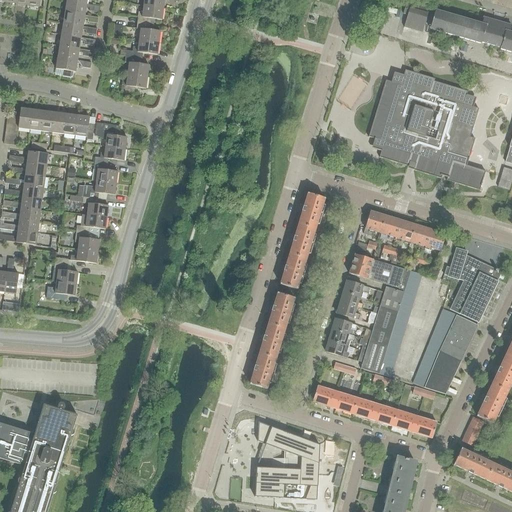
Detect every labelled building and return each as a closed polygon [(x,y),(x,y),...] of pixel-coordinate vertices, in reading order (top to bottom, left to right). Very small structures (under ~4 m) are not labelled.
[(143,0),(143,6),(163,9),(164,0),(143,0)] [(87,5),(66,1),(65,13),(85,16),(86,8),(89,9),(89,11),(99,13),(100,7),(87,5)] [(429,8),(407,1),(403,14),(408,15),(405,28),(423,33),(426,24),(432,26),(431,30),(481,44),(481,43),(500,48),(500,50),(511,53),(511,32),(510,32),(511,26),(483,18),(481,24),(429,9),(429,8)] [(142,15),(138,15),(137,23),(150,25),(150,19),(162,21),(163,9),(143,6),(142,15)] [(98,18),(85,16),(65,13),(63,24),(83,27),(84,19),(87,20),(87,22),(97,24),(98,18)] [(140,30),(138,41),(159,44),(160,32),(149,31),(150,25),(137,23),(136,29),(140,30)] [(83,27),(63,24),(61,35),(81,39),(82,31),(86,32),(85,34),(95,36),(96,30),(83,27)] [(113,25),(112,37),(121,38),(123,26),(113,25)] [(81,39),(61,35),(59,47),(79,50),(81,42),(84,43),(83,45),(93,47),(94,41),(81,39)] [(138,41),(138,48),(133,47),(132,52),(121,50),(120,56),(125,57),(138,59),(141,59),(142,54),(157,56),(159,44),(138,41)] [(93,52),(79,50),(59,47),(57,58),(77,61),(79,53),(82,54),(81,56),(92,58),(93,52)] [(138,59),(125,57),(124,63),(128,64),(127,75),(146,78),(148,66),(137,65),(138,59)] [(73,75),(73,72),(76,73),(77,64),(80,65),(80,67),(90,69),(91,64),(77,61),(57,58),(55,69),(63,71),(62,77),(70,78),(73,75)] [(427,61),(425,67),(434,69),(436,63),(427,61)] [(378,158),(408,167),(409,163),(414,164),(412,171),(440,180),(441,177),(446,178),(445,181),(478,192),(484,173),(465,167),(474,140),(469,138),(478,110),(473,108),(475,102),(472,98),(466,96),(467,93),(434,82),(435,80),(405,71),(403,76),(397,74),(393,76),(391,82),(385,80),(368,137),(374,139),(372,145),(374,149),(380,151),(378,158)] [(146,78),(127,75),(126,82),(122,81),(120,92),(133,94),(134,88),(145,90),(146,78)] [(342,84),(337,99),(348,102),(353,88),(342,84)] [(20,109),(19,117),(18,123),(18,128),(18,129),(30,131),(32,111),(20,109)] [(32,111),(30,131),(41,132),(43,112),(32,111)] [(43,112),(41,132),(48,133),(48,135),(52,135),(52,134),(54,114),(43,112)] [(54,114),(52,134),(64,135),(66,115),(54,114)] [(66,115),(64,135),(75,137),(77,117),(66,115)] [(89,118),(77,117),(75,137),(86,138),(86,140),(92,140),(94,123),(89,123),(89,118)] [(116,137),(117,127),(97,124),(95,136),(106,141),(105,147),(125,150),(127,140),(127,138),(116,137)] [(100,153),(100,158),(95,158),(94,164),(107,165),(108,160),(123,162),(125,150),(105,147),(104,154),(100,153)] [(48,155),(28,152),(27,160),(23,160),(23,158),(19,157),(18,163),(26,164),(46,167),(48,155)] [(17,169),(17,174),(24,175),(45,178),(46,167),(26,164),(25,172),(22,171),(22,169),(17,169)] [(107,165),(94,164),(92,181),(96,182),(116,184),(117,173),(106,171),(107,165)] [(497,187),(509,191),(511,180),(511,170),(503,168),(497,187)] [(16,180),(15,185),(23,186),(43,189),(45,178),(24,175),(23,183),(20,182),(20,180),(16,180)] [(82,198),(83,198),(98,199),(99,194),(114,196),(116,184),(96,182),(95,187),(84,186),(82,198)] [(14,196),(22,197),(42,200),(43,189),(23,186),(22,194),(19,194),(19,191),(14,191),(14,196)] [(324,199),(308,194),(307,194),(304,207),(303,207),(302,211),(302,212),(298,224),(315,229),(324,199)] [(13,202),(12,208),(20,209),(40,212),(42,200),(22,197),(21,206),(17,205),(17,203),(13,202)] [(98,199),(83,198),(83,203),(89,204),(87,216),(107,218),(108,207),(97,205),(98,200),(98,199)] [(12,214),(11,219),(19,220),(39,223),(40,212),(20,209),(19,217),(16,216),(16,214),(12,214)] [(371,236),(373,231),(376,232),(381,215),(370,212),(365,229),(364,234),(371,236)] [(80,227),(77,226),(76,232),(89,234),(90,228),(105,230),(107,218),(87,216),(82,215),(80,227)] [(381,215),(376,232),(408,242),(413,225),(381,215)] [(10,225),(9,230),(17,231),(37,234),(39,223),(19,220),(18,228),(14,228),(14,226),(10,225)] [(315,229),(298,224),(294,237),(292,241),(293,241),(289,254),(306,259),(315,229)] [(413,225),(408,242),(440,251),(445,234),(413,225)] [(9,236),(8,242),(16,243),(36,246),(37,234),(17,231),(16,239),(13,239),(13,237),(9,236)] [(89,234),(76,232),(75,238),(80,238),(78,249),(97,252),(99,241),(88,239),(89,234)] [(364,255),(367,248),(367,247),(358,245),(355,252),(364,255)] [(70,261),(96,265),(97,252),(78,249),(77,257),(71,256),(70,261)] [(396,265),(398,257),(400,251),(394,249),(392,256),(391,260),(390,263),(396,265)] [(467,252),(456,249),(450,269),(446,268),(444,275),(448,276),(448,277),(464,282),(450,310),(478,323),(479,321),(482,315),(483,313),(482,313),(485,307),(486,306),(486,305),(489,300),(490,298),(492,292),(493,292),(494,290),(493,290),(496,284),(497,284),(497,282),(501,274),(498,272),(496,271),(495,271),(483,265),(482,267),(477,265),(478,264),(474,262),(473,263),(464,259),(467,252)] [(306,259),(289,254),(285,266),(283,271),(284,271),(280,284),(297,289),(306,259)] [(350,271),(349,274),(398,289),(404,270),(355,255),(354,258),(356,261),(353,270),(350,271)] [(13,270),(14,260),(8,259),(6,273),(4,293),(16,295),(18,275),(10,274),(10,270),(13,270)] [(68,266),(54,264),(54,271),(52,282),(56,282),(76,285),(78,273),(67,272),(68,266)] [(398,289),(398,291),(404,293),(405,288),(407,283),(409,277),(410,272),(404,270),(398,289)] [(422,275),(410,271),(410,272),(409,277),(420,281),(422,275)] [(418,286),(420,281),(409,277),(407,283),(418,286)] [(74,296),(76,285),(56,282),(55,289),(48,288),(46,298),(63,300),(64,295),(74,296)] [(346,282),(345,286),(343,292),(359,297),(361,291),(366,293),(368,288),(346,282)] [(417,292),(418,286),(407,283),(405,288),(417,292)] [(398,313),(399,309),(400,304),(402,299),(404,293),(398,291),(385,287),(379,307),(398,313)] [(405,288),(404,293),(415,297),(417,292),(405,288)] [(343,292),(343,293),(340,303),(356,308),(361,310),(363,305),(357,303),(359,297),(343,292)] [(413,302),(415,297),(404,293),(402,299),(413,302)] [(294,299),(277,294),(273,307),(271,311),(272,312),(268,324),(285,329),(294,299)] [(412,308),(413,302),(402,299),(400,304),(412,308)] [(340,303),(338,310),(337,314),(358,320),(359,316),(354,314),(356,308),(340,303)] [(410,313),(412,308),(400,304),(399,309),(410,313)] [(391,334),(393,330),(394,325),(396,320),(397,314),(398,313),(379,307),(379,308),(377,314),(374,324),(373,328),(391,334)] [(409,318),(410,313),(399,309),(398,313),(397,314),(409,318)] [(443,310),(441,315),(452,319),(454,314),(443,310)] [(377,314),(373,313),(370,312),(367,323),(374,324),(377,314)] [(407,323),(409,318),(397,314),(396,320),(407,323)] [(424,388),(445,394),(477,325),(456,315),(440,348),(439,351),(438,353),(436,358),(434,363),(432,368),(430,373),(428,378),(426,383),(424,388)] [(441,315),(439,320),(449,325),(452,319),(441,315)] [(356,326),(335,320),(332,331),(348,335),(350,329),(355,331),(356,326)] [(406,328),(407,323),(396,320),(394,325),(406,328)] [(439,320),(437,325),(448,329),(449,325),(439,320)] [(285,329),(268,324),(264,337),(264,336),(262,341),(263,342),(259,354),(276,359),(285,329)] [(404,333),(406,328),(394,325),(393,330),(404,333)] [(437,325),(435,330),(446,334),(448,329),(437,325)] [(387,347),(388,344),(390,339),(391,335),(391,334),(373,328),(371,333),(369,342),(387,347)] [(366,329),(362,340),(369,342),(371,333),(369,330),(366,329)] [(403,338),(404,333),(393,330),(391,334),(391,335),(403,338)] [(435,330),(433,334),(444,339),(446,334),(435,330)] [(348,335),(332,331),(329,340),(328,340),(327,341),(345,346),(348,347),(350,341),(352,342),(353,337),(348,335)] [(433,334),(431,339),(442,344),(444,339),(433,334)] [(390,339),(401,343),(403,338),(391,335),(390,339)] [(359,345),(363,346),(367,347),(369,342),(362,340),(360,339),(359,345)] [(400,348),(401,343),(390,339),(388,344),(400,348)] [(431,339),(429,344),(440,348),(442,344),(431,339)] [(327,341),(328,341),(325,352),(346,359),(348,354),(346,353),(348,347),(345,346),(327,341)] [(379,375),(381,369),(382,365),(384,359),(385,354),(387,349),(387,347),(369,342),(367,347),(362,363),(360,369),(379,375)] [(398,353),(400,348),(388,344),(387,347),(387,349),(398,353)] [(429,344),(427,349),(438,353),(439,351),(440,348),(429,344)] [(367,347),(363,346),(358,361),(362,363),(367,347)] [(397,358),(398,353),(387,349),(385,354),(397,358)] [(427,349),(425,354),(436,358),(438,353),(427,349)] [(276,359),(259,354),(255,366),(253,371),(254,371),(250,384),(267,389),(276,359)] [(395,363),(397,358),(385,354),(384,359),(395,363)] [(425,354),(423,359),(434,363),(436,358),(425,354)] [(511,382),(511,359),(505,356),(499,368),(497,373),(491,386),(507,394),(511,382)] [(393,368),(395,363),(384,359),(382,365),(393,368)] [(423,359),(421,363),(432,368),(434,363),(423,359)] [(421,363),(419,368),(430,373),(432,368),(421,363)] [(392,373),(393,368),(382,365),(381,369),(392,373)] [(419,368),(417,373),(428,378),(430,373),(419,368)] [(379,375),(390,378),(392,373),(381,369),(379,375)] [(417,373),(415,378),(426,383),(428,378),(417,373)] [(415,378),(413,383),(424,388),(426,383),(415,378)] [(507,394),(491,386),(486,397),(485,397),(483,402),(483,403),(477,416),(492,424),(507,394)] [(317,387),(313,402),(332,408),(337,393),(317,387)] [(337,393),(332,408),(352,414),(357,399),(337,393)] [(377,405),(359,400),(357,399),(352,414),(372,420),(377,405)] [(47,511),(53,494),(54,494),(55,494),(55,493),(56,492),(56,491),(56,490),(55,490),(55,489),(54,488),(59,473),(62,464),(70,437),(71,437),(72,436),(73,436),(73,435),(74,434),(74,433),(74,432),(73,432),(73,431),(72,430),(74,425),(77,416),(63,411),(64,408),(64,407),(64,406),(64,405),(63,405),(63,404),(62,404),(61,404),(60,404),(59,404),(59,405),(58,405),(58,406),(57,409),(43,405),(39,420),(38,420),(37,420),(36,421),(35,422),(35,423),(35,424),(35,425),(36,426),(37,426),(32,441),(28,439),(30,433),(0,423),(0,459),(20,465),(21,462),(25,464),(21,478),(20,478),(20,479),(19,479),(18,480),(18,481),(18,482),(18,483),(19,484),(10,511),(47,511)] [(397,411),(377,405),(372,420),(392,426),(397,411)] [(416,417),(397,411),(392,426),(412,432),(416,417)] [(436,423),(416,417),(412,432),(432,439),(436,423)] [(476,419),(473,418),(471,423),(481,428),(484,423),(476,419)] [(256,468),(254,497),(274,499),(316,501),(319,446),(284,432),(258,423),(257,442),(284,452),(283,469),(256,468)] [(479,432),(481,428),(471,423),(468,427),(479,432)] [(466,432),(477,437),(479,432),(468,427),(466,432)] [(466,432),(464,437),(475,442),(477,437),(466,432)] [(475,442),(464,437),(462,441),(465,442),(473,446),(475,442)] [(472,474),(473,474),(485,480),(492,464),(462,449),(461,449),(454,465),(468,472),(472,474)] [(411,481),(411,480),(412,476),(415,462),(397,458),(389,491),(407,495),(410,482),(411,481)] [(503,488),(511,492),(511,473),(492,464),(485,480),(498,486),(502,488),(503,488)] [(402,511),(404,509),(403,509),(407,495),(389,491),(384,511),(402,511)]
